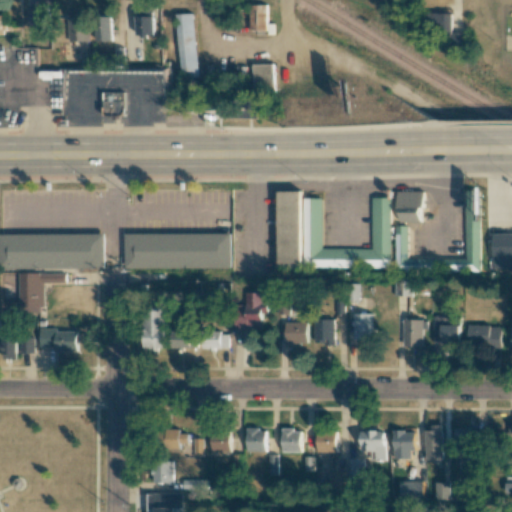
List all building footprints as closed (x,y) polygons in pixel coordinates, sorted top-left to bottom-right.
[(267,30),(268,5),(250,4),(250,30),(267,30)] [(155,36),(155,10),(137,10),(137,36),(155,36)] [(451,12),(428,13),(428,31),(450,30),(451,49),(466,49),(466,32),(452,32),(451,12)] [(175,14),(178,77),(196,76),(194,13),(175,14)] [(96,40),(112,41),(113,16),(96,15),(96,40)] [(89,41),(89,17),(68,16),(68,40),(89,41)] [(272,64),(251,64),(251,91),(272,91),(272,64)] [(125,91),(125,116),(104,115),(104,91),(125,91)] [(223,118),(259,117),(258,98),(222,99),(223,118)] [(395,225),(395,270),(479,269),(479,190),(466,190),(466,258),(408,258),(408,225),(395,225)] [(278,191),(301,191),(302,268),(279,268),(278,191)] [(423,191),(397,191),(397,207),(400,207),(400,222),(420,222),(420,207),(423,207),(423,191)] [(305,197),(304,266),(390,267),(391,197),(372,197),(372,248),(323,248),(323,197),(305,197)] [(127,233),(127,267),(232,267),(232,232),(127,233)] [(0,233),(105,233),(105,267),(0,267),(0,233)] [(511,233),(492,233),(492,268),(511,268),(511,233)] [(67,272),(20,273),(20,307),(45,307),(44,282),(67,282),(67,272)] [(414,295),(413,282),(399,282),(400,295),(414,295)] [(361,283),(350,284),(350,301),(362,300),(361,283)] [(263,292),(246,292),(247,327),(262,326),(262,313),(268,313),(268,301),(263,301),(263,292)] [(167,348),(166,307),(144,308),(145,349),(167,348)] [(374,313),(355,313),(355,339),(374,339),(374,313)] [(461,325),(453,325),(453,316),(435,316),(434,341),(461,342),(461,325)] [(336,319),(316,319),(316,343),(336,343),(336,319)] [(405,319),(405,346),(424,347),(425,328),(429,328),(429,320),(405,319)] [(287,322),(287,344),(309,344),(309,322),(287,322)] [(501,345),(502,325),(469,324),(469,344),(501,345)] [(204,348),(223,348),(223,327),(204,328),(204,348)] [(79,330),(41,330),(41,346),(56,346),(56,350),(78,350),(79,330)] [(191,331),(172,330),(172,348),(191,348),(191,331)] [(35,353),(35,335),(4,334),(3,359),(20,359),(20,353),(35,353)] [(180,449),(180,443),(188,443),(188,433),(180,433),(180,429),(166,428),(166,448),(180,449)] [(247,451),(266,451),(266,428),(247,428),(247,451)] [(474,428),(457,428),(457,442),(474,442),(474,428)] [(301,451),(302,429),(283,429),(282,451),(301,451)] [(442,459),(442,429),(425,429),(425,459),(442,459)] [(317,451),(336,452),(337,431),(317,430),(317,451)] [(370,460),(385,460),(384,430),(361,431),(361,451),(369,451),(370,460)] [(414,430),(393,430),(393,458),(410,458),(410,450),(414,450),(414,430)] [(231,433),(212,433),(212,451),(231,451),(231,433)] [(348,477),(362,477),(362,458),(348,458),(348,477)] [(174,459),(153,459),(153,482),(173,483),(174,459)] [(346,472),(328,472),(327,490),(345,491),(346,472)] [(422,481),(398,480),(397,503),(421,503),(422,481)] [(183,511),(184,493),(148,492),(147,511),(183,511)]
